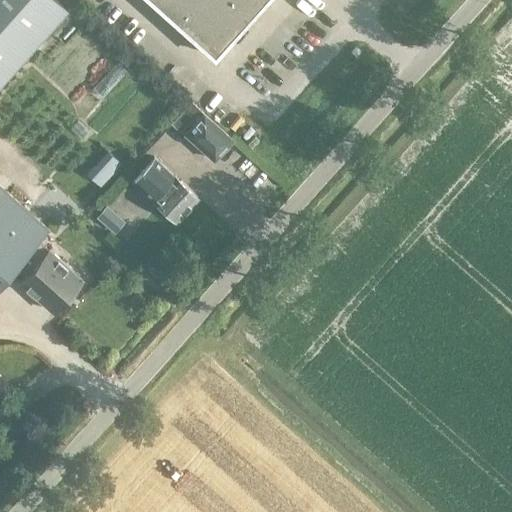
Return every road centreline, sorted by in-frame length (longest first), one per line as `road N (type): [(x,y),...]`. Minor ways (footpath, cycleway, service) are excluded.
road 1 (unclassified): [(22,511),(476,0)]
road 2 (track): [(121,401),(49,337),(0,332)]
